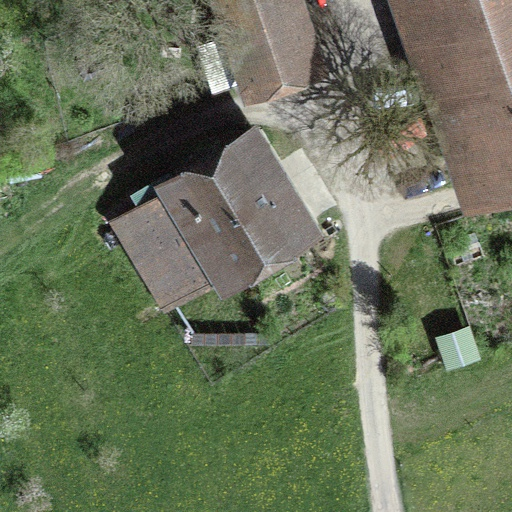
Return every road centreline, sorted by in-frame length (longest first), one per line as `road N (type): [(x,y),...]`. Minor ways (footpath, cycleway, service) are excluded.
road 1 (track): [(328,0),(351,139),(389,511)]
road 2 (track): [(0,245),(109,164),(223,108),(300,114),(351,139)]
